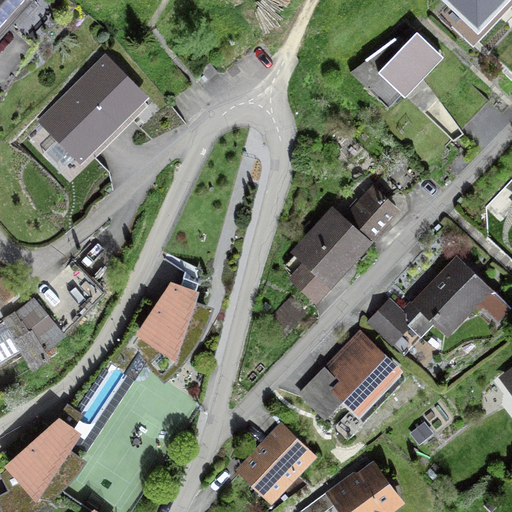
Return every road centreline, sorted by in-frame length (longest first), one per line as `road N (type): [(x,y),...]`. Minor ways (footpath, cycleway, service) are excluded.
road 1 (residential): [(511,129),(211,437)]
road 2 (residential): [(211,437),(279,176),(281,139),(259,108),(230,112),(203,139)]
road 3 (residential): [(203,139),(107,334),(65,386),(0,428)]
road 4 (residential): [(0,242),(22,258),(49,255),(172,152),(203,139)]
